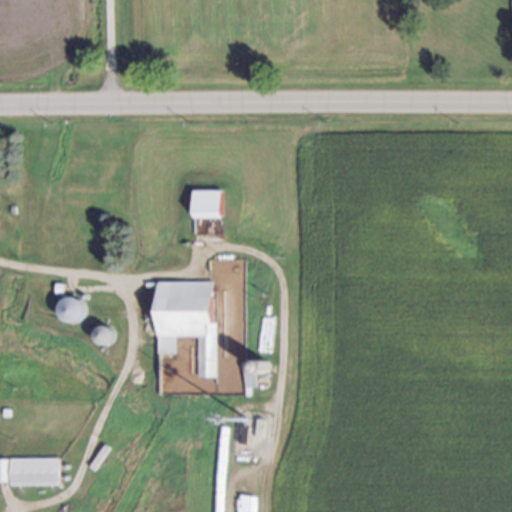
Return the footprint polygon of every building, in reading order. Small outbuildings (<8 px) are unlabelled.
[(194,190),(195,220),(224,220),(223,191),(194,190)] [(54,284),(63,285),(62,294),(54,293),(54,284)] [(155,352),(154,285),(212,285),(213,376),(195,376),(195,338),(171,338),(171,352),(155,352)] [(70,295),(76,297),(81,302),(82,308),(81,313),(79,317),(73,321),(69,321),(65,320),(61,318),(58,314),(56,308),(58,301),(61,298),(65,296),(70,295)] [(102,324),(107,325),(110,329),(111,332),(111,335),(109,339),(105,342),(102,343),(99,342),(96,340),(94,338),(93,333),(93,330),(95,327),(99,324),(102,324)] [(259,357),(263,359),(266,362),(267,367),(265,371),(260,374),(256,373),(252,371),(251,365),(252,361),(254,359),(259,357)] [(239,386),(238,363),(250,362),(250,386),(239,386)] [(245,387),(256,387),(256,365),(244,366),(245,387)] [(258,375),(261,376),(263,378),(264,382),(263,385),(259,387),(256,386),(253,385),(252,381),(254,377),(258,375)] [(253,439),(255,421),(263,422),(261,440),(253,439)] [(237,445),(239,428),(246,429),(244,446),(237,445)] [(84,463),(95,472),(112,448),(98,440),(84,463)] [(7,458),(59,459),(58,482),(6,481),(7,458)]
